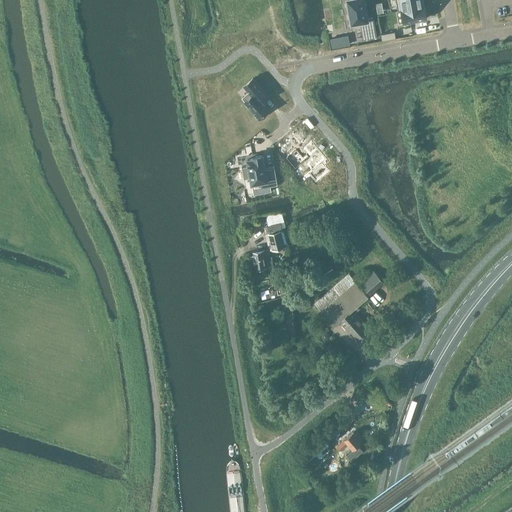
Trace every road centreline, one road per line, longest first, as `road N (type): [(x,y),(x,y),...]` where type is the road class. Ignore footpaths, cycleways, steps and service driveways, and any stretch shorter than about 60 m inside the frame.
road 1 (residential): [(295,96),(346,156),(359,210),(428,290),(426,315),(387,355)]
road 2 (primary): [(390,511),(429,376),(511,263)]
road 3 (residential): [(295,96),(302,72),(454,41)]
road 4 (residential): [(254,455),(222,282)]
road 5 (residential): [(254,455),(387,355)]
